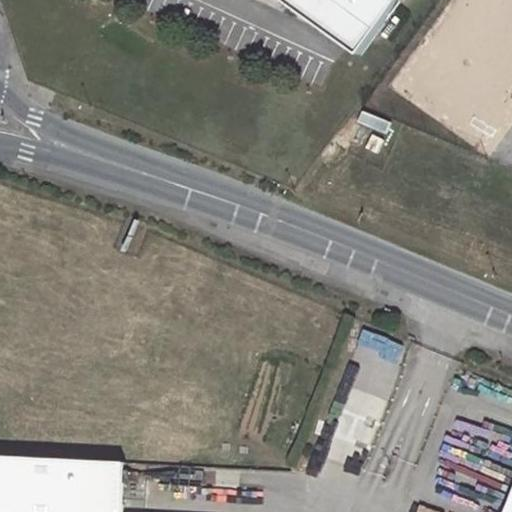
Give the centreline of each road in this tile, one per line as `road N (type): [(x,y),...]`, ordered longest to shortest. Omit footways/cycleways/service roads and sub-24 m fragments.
road 1 (tertiary): [(0,123),(239,204),(511,316)]
road 2 (unknown): [(370,511),(459,294)]
